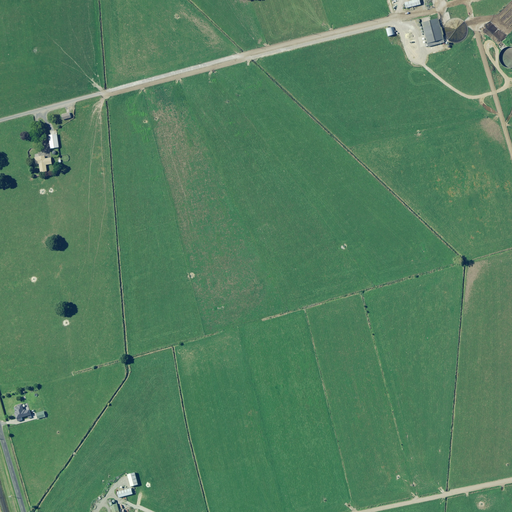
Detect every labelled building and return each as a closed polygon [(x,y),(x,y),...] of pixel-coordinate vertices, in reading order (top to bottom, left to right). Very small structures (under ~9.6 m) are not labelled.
[(422,4),(420,0),(412,0),(405,2),(407,8),(422,4)] [(439,18),(422,23),(425,33),(422,34),(423,37),(426,36),(427,40),(429,47),(445,43),(443,34),(444,34),(442,26),(441,26),(439,18)] [(396,35),(393,27),(387,28),(389,36),(396,35)] [(511,46),(511,47),(510,47),(508,47),(506,47),(505,48),(503,50),(502,51),(501,53),(500,54),(500,56),(500,58),(500,60),(501,62),(501,64),(503,65),(504,66),(506,67),(507,68),(509,68),(511,69),(511,68),(511,46)] [(66,110),(67,113),(62,115),(63,120),(71,118),(70,112),(69,109),(66,110)] [(59,147),(58,135),(49,136),(51,149),(59,147)] [(46,159),(45,156),(35,157),(36,165),(40,164),(41,173),(48,172),(47,165),(53,164),(52,158),(46,159)] [(22,418),(28,416),(28,419),(32,418),(32,415),(30,410),(25,411),(22,404),(18,405),(18,406),(15,407),(16,412),(15,412),(18,422),(23,420),(22,418)] [(139,485),(136,473),(128,475),(131,487),(139,485)] [(133,494),(132,488),(118,492),(119,498),(133,494)] [(110,502),(111,506),(112,511),(120,511),(118,504),(114,505),(113,501),(110,502)]
